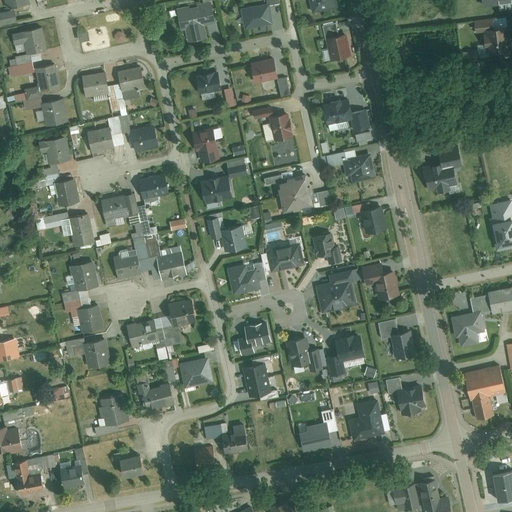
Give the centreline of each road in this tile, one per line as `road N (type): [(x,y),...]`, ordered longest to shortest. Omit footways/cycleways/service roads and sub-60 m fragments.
road 1 (residential): [(458,441),(174,492)]
road 2 (residential): [(374,75),(305,83),(287,41),(160,66)]
road 3 (residential): [(174,492),(160,432),(175,417),(230,397),(216,314)]
road 4 (residential): [(374,75),(422,287)]
road 5 (residential): [(422,287),(458,441)]
road 6 (residential): [(72,8),(65,18),(73,60),(145,46)]
